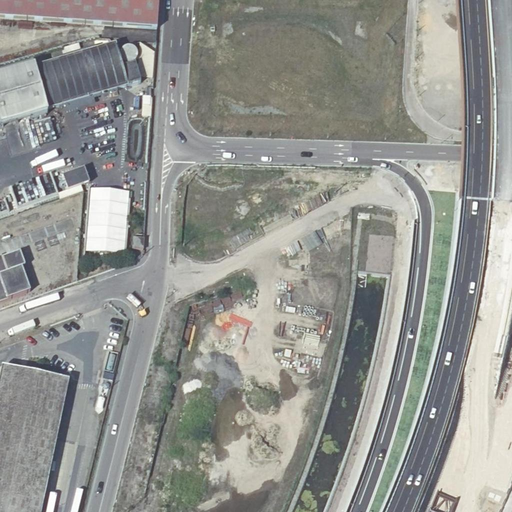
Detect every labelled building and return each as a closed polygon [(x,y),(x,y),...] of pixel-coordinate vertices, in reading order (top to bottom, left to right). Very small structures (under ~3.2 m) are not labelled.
[(0,0),(0,19),(157,31),(159,0),(0,0)] [(98,52),(35,70),(47,111),(128,88),(115,47),(98,52)] [(0,76),(0,126),(0,127),(1,128),(48,114),(47,111),(35,70),(35,67),(0,76)] [(87,172),(65,176),(68,192),(90,188),(87,172)] [(90,203),(87,254),(126,256),(129,205),(90,203)] [(143,250),(143,239),(133,238),(132,249),(143,250)] [(20,253),(3,259),(8,273),(22,269),(25,267),(20,253)] [(31,293),(22,269),(8,273),(0,275),(0,279),(8,300),(31,293)] [(67,382),(2,369),(0,378),(0,511),(40,511),(68,383),(68,382),(67,382)]
